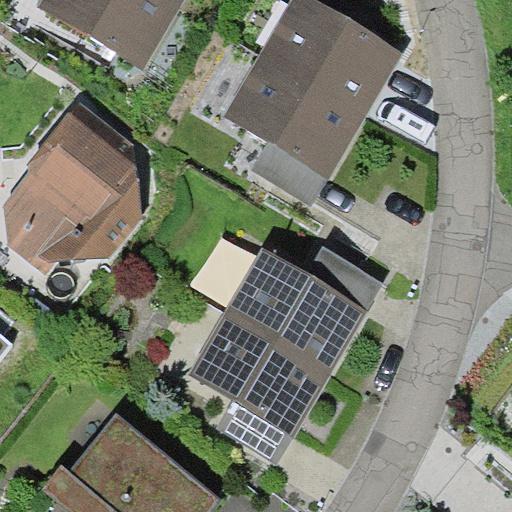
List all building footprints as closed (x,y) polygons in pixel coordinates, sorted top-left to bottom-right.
[(143,70),(182,5),(173,0),(42,0),(38,7),(143,70)] [(291,0),(258,55),(365,118),(382,88),(403,52),(335,13),(314,0),(291,0)] [(314,0),(335,13),(342,0),(314,0)] [(348,146),(365,118),(258,55),(223,116),(268,142),(328,178),(348,146)] [(134,144),(79,101),(69,111),(28,165),(33,167),(2,204),(7,245),(48,274),(58,261),(111,257),(143,218),(134,144)] [(328,178),(268,142),(252,169),(312,205),(328,178)] [(323,247),(307,275),(368,311),(384,283),(323,247)] [(307,275),(263,249),(224,312),(330,375),(353,338),(368,311),(307,275)] [(0,309),(0,336),(1,337),(14,321),(0,309)] [(309,410),(330,375),(224,312),(187,374),(232,401),(293,437),(309,410)] [(0,336),(0,358),(11,345),(1,337),(0,336)] [(293,437),(232,401),(215,429),(276,465),(293,437)] [(206,511),(215,501),(117,415),(69,471),(62,465),(43,489),(70,511),(206,511)]
